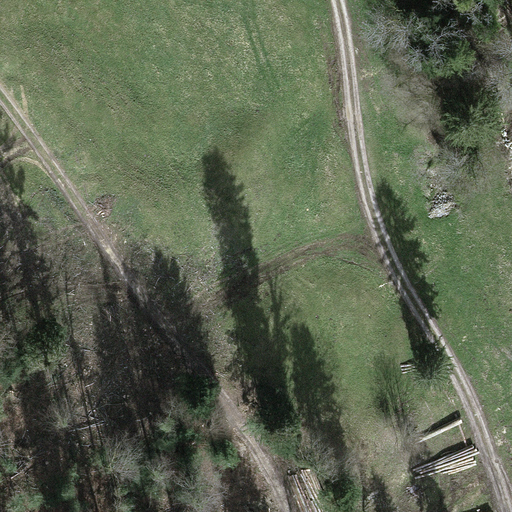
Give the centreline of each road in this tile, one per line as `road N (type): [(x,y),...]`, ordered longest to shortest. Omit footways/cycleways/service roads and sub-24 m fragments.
road 1 (track): [(333,0),(367,192),(387,254),(483,436),(511,510)]
road 2 (track): [(289,511),(240,421),(0,102)]
